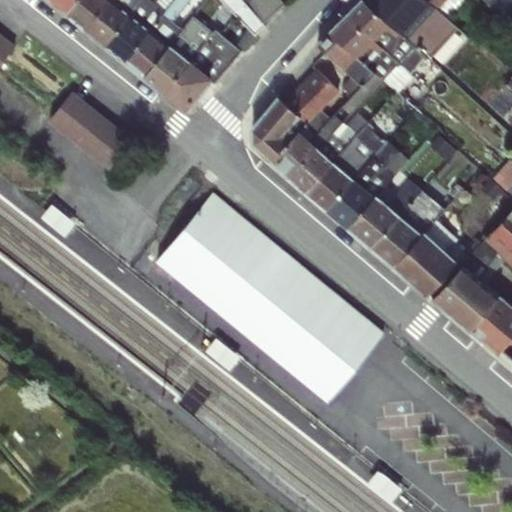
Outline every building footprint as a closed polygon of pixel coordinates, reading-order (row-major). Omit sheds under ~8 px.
[(47,0),(65,14),(75,0),(47,0)] [(75,0),(65,14),(84,28),(107,0),(75,0)] [(111,0),(107,0),(84,28),(103,44),(104,44),(129,14),(111,0)] [(111,0),(129,14),(139,0),(111,0)] [(139,0),(129,14),(150,31),(166,9),(156,1),(157,0),(139,0)] [(173,0),(166,9),(150,31),(167,45),(170,43),(182,28),(173,21),(189,0),(173,0)] [(263,23),(243,0),(221,0),(255,35),(257,32),(264,24),(263,23)] [(243,0),(263,23),(282,3),(279,0),(243,0)] [(364,0),(359,0),(347,13),(376,41),(399,62),(415,46),(364,0)] [(364,0),(415,46),(424,55),(424,54),(428,58),(457,27),(445,15),(438,8),(429,0),(364,0)] [(511,0),(445,0),(438,8),(445,15),(456,3),(488,30),(493,24),(494,23),(511,38),(511,18),(508,15),(511,10),(511,0)] [(347,13),(329,31),(358,56),(374,72),(382,79),(399,62),(376,41),(347,13)] [(129,14),(104,44),(126,62),(150,31),(129,14)] [(182,28),(170,43),(190,59),(212,31),(192,15),(182,28)] [(212,31),(190,59),(210,76),(209,78),(214,82),(242,50),(215,28),(212,31)] [(0,31),(0,62),(15,44),(0,31)] [(150,31),(126,62),(144,76),(167,45),(150,31)] [(358,56),(329,31),(318,43),(361,85),(374,72),(358,56)] [(167,45),(144,76),(164,92),(190,59),(170,43),(167,45)] [(415,46),(399,62),(405,67),(409,72),(424,55),(415,46)] [(190,59),(164,92),(184,108),(209,78),(210,76),(190,59)] [(399,62),(382,79),(387,84),(405,67),(399,62)] [(405,67),(387,84),(398,92),(413,77),(409,72),(405,67)] [(317,69),(286,103),(300,115),(308,122),(339,90),(317,69)] [(361,85),(334,113),(343,121),(382,79),(374,72),(361,85)] [(72,89),(48,119),(109,168),(133,138),(72,89)] [(300,115),(286,103),(279,96),(253,127),(253,142),(270,158),(275,153),(287,141),(281,135),(300,115)] [(379,110),(370,120),(373,122),(382,113),(379,110)] [(305,125),(300,130),(323,152),(332,161),(340,152),(368,121),(358,112),(347,125),(343,121),(334,113),(314,134),(305,125)] [(308,122),(300,115),(281,135),(287,141),(298,129),(300,130),(305,125),(308,122)] [(340,152),(332,161),(353,178),(388,139),(383,134),(368,121),(340,152)] [(275,153),(270,158),(297,181),(323,152),(300,130),(298,129),(287,141),(275,153)] [(388,139),(353,178),(374,194),(376,193),(377,194),(410,158),(401,151),(388,139)] [(323,152),(297,181),(306,189),(306,190),(332,161),(323,152)] [(332,161),(306,190),(307,190),(327,208),(353,178),(332,161)] [(511,172),(510,171),(500,182),(511,192),(511,172)] [(353,178),(327,208),(347,225),(374,194),(353,178)] [(410,179),(388,204),(400,214),(422,189),(410,179)] [(422,189),(400,214),(421,232),(424,230),(434,217),(443,208),(422,189)] [(331,395),(345,378),(383,331),(213,191),(156,260),(326,401),(331,395)] [(374,194),(347,225),(348,226),(371,245),(400,214),(388,204),(377,194),(376,193),(374,194)] [(511,208),(485,238),(506,258),(511,263),(511,208)] [(400,214),(371,245),(393,264),(421,232),(400,214)] [(434,217),(424,230),(458,260),(464,253),(454,243),(457,238),(434,217)] [(421,232),(393,264),(427,294),(458,260),(424,230),(421,232)] [(106,232),(102,243),(110,246),(114,235),(106,232)] [(485,238),(462,262),(485,281),(496,269),(506,258),(485,238)] [(485,281),(462,262),(432,296),(470,328),(499,293),(485,281)] [(511,304),(499,293),(470,328),(499,352),(511,336),(511,304)]
